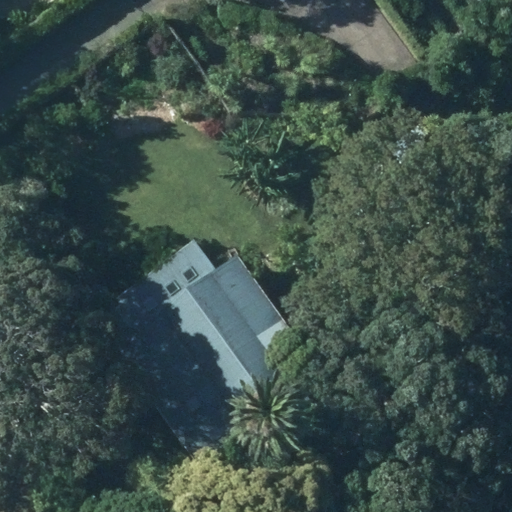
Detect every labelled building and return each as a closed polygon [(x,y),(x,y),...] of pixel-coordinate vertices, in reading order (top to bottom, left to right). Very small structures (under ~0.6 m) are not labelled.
[(97,85),(83,68),(69,80),(83,97),(97,85)] [(20,113),(32,103),(25,94),(13,104),(20,113)] [(401,105),(364,140),(401,178),(437,143),(401,105)] [(0,174),(0,227),(11,239),(40,211),(3,172),(0,174)] [(210,270),(188,241),(88,320),(201,466),(323,371),(231,254),(210,270)]
